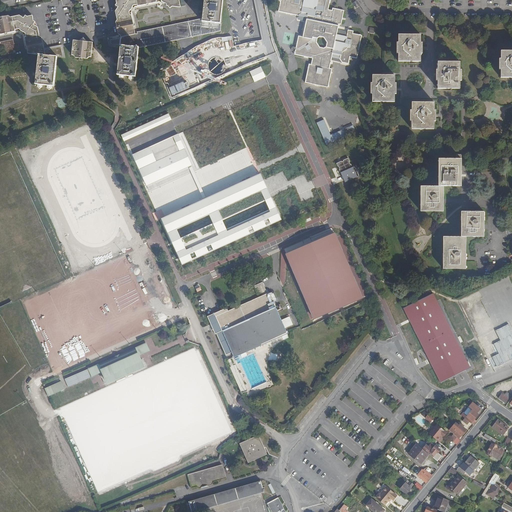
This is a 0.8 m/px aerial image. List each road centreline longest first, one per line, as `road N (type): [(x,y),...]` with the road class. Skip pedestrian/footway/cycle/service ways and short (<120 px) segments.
road 1 (residential): [(382,305),(275,62)]
road 2 (residential): [(422,384),(369,349),(284,452),(279,469),(298,511)]
road 3 (residential): [(367,0),(382,10),(511,11)]
road 4 (residential): [(496,405),(408,511)]
